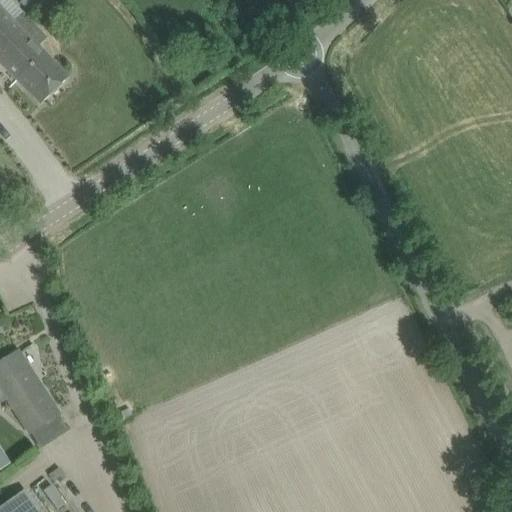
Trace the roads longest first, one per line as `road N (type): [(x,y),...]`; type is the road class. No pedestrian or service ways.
road 1 (unclassified): [(511,436),(302,50)]
road 2 (unclassified): [(0,257),(302,50)]
